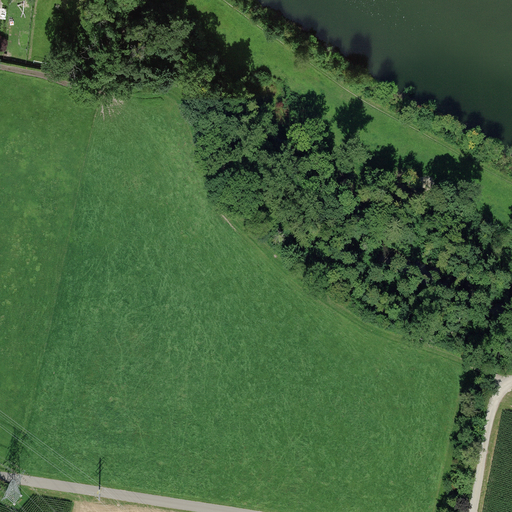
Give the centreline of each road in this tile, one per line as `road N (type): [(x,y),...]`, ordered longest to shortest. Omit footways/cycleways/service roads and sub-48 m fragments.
road 1 (track): [(0,66),(188,93),(202,159),(255,238),(324,306),(497,401)]
road 2 (unclassified): [(0,475),(226,511)]
road 3 (track): [(472,511),(497,401),(511,382)]
